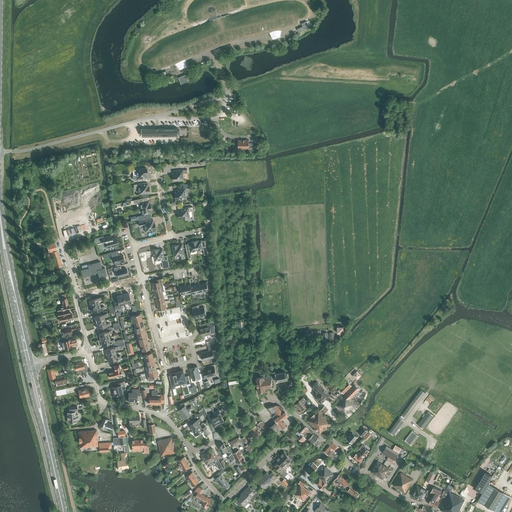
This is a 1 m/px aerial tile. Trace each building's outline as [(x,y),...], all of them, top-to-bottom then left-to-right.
[(215,18),(214,18),(213,19),(206,21),(206,22),(210,21),(214,20),(215,20),(219,33),(212,36),(196,43),(188,46),(176,51),(167,54),(159,58),(156,59),(156,60),(155,60),(154,61),(153,61),(153,62),(153,63),(153,64),(153,65),(145,68),(146,68),(147,69),(148,69),(149,68),(155,67),(156,66),(156,67),(156,68),(157,69),(173,64),(175,64),(179,68),(180,68),(186,66),(187,65),(186,59),(227,42),(269,32),(272,37),(273,38),(280,36),(281,35),(282,29),(284,28),(298,22),(298,21),(298,20),(298,19),(299,19),(304,17),(304,16),(305,16),(306,16),(306,15),(307,15),(307,14),(307,13),(299,17),(299,16),(298,15),(297,15),(296,15),(295,15),(294,15),(226,31),(222,17),(223,17),(227,15),(230,14),(230,13),(223,15),(222,16),(221,16),(221,15),(220,14),(230,10),(234,9),(239,7),(240,7),(241,6),(242,5),(243,4),(242,4),(230,8),(228,1),(200,10),(203,17),(191,21),(191,22),(192,22),(193,22),(194,22),(195,22),(196,21),(205,18),(215,15),(215,16),(215,17),(215,18)] [(188,80),(185,73),(178,76),(181,83),(188,80)] [(142,136),(178,135),(178,127),(157,127),(142,127),(142,136)] [(238,149),(249,148),(249,140),(238,140),(238,149)] [(147,178),(146,172),(147,172),(147,168),(136,169),(136,176),(132,176),(133,180),(147,178)] [(173,177),(173,181),(184,180),(184,173),(188,173),(187,169),(173,171),(174,177),(173,177)] [(139,194),(142,194),(142,197),(148,196),(148,193),(150,193),(149,189),(148,189),(148,183),(133,184),(134,188),(138,188),(139,194)] [(175,196),(176,200),(187,198),(186,192),(190,191),(189,188),(175,189),(176,195),(175,196)] [(139,203),(141,209),(151,207),(150,204),(149,200),(148,200),(147,197),(132,201),(133,204),(134,204),(139,203)] [(151,209),(151,207),(141,209),(142,215),(137,216),(138,220),(152,217),(151,213),(151,209)] [(178,214),(179,219),(190,217),(189,211),(193,210),(193,207),(178,208),(179,214),(178,214)] [(144,225),(145,232),(156,229),(155,225),(154,225),(153,219),(139,223),(140,226),(144,225)] [(119,248),(116,238),(112,239),(111,235),(101,238),(103,244),(106,243),(107,248),(118,245),(119,248)] [(197,240),(195,241),(197,251),(203,249),(204,255),(208,254),(205,240),(202,241),(202,240),(197,241),(197,240)] [(191,252),(197,251),(195,241),(192,241),(192,242),(188,243),(188,244),(185,244),(188,258),(192,258),(191,252)] [(172,246),(174,257),(181,255),(182,259),(185,258),(182,244),(176,246),(176,245),(172,246)] [(155,261),(161,260),(162,263),(166,263),(163,249),(157,250),(157,249),(152,250),(155,261)] [(115,264),(124,262),(122,254),(120,255),(120,254),(118,254),(117,251),(111,253),(112,257),(113,257),(115,264)] [(83,277),(90,275),(91,275),(90,274),(98,272),(99,277),(107,275),(105,268),(102,269),(100,261),(88,265),(88,268),(81,270),(83,277)] [(128,274),(126,268),(121,269),(120,266),(114,268),(115,271),(116,271),(118,277),(128,274)] [(152,283),(153,288),(164,286),(163,279),(156,280),(156,282),(152,283)] [(207,282),(201,283),(203,292),(207,292),(207,295),(210,294),(207,282)] [(196,284),(191,286),(192,293),(193,295),(196,294),(197,297),(199,297),(196,284)] [(186,300),(188,299),(188,297),(185,285),(180,286),(182,295),(185,295),(186,298),(186,300)] [(122,294),(125,304),(128,303),(129,306),(132,306),(128,293),(122,294)] [(66,294),(61,295),(62,298),(63,305),(61,306),(62,307),(57,308),(58,312),(69,309),(70,309),(69,305),(68,305),(68,304),(67,297),(67,298),(66,294)] [(125,304),(122,294),(116,296),(117,299),(113,300),(114,306),(115,309),(115,310),(122,308),(121,305),(125,304)] [(89,300),(90,306),(100,304),(99,300),(102,299),(102,297),(89,300)] [(101,307),(100,304),(90,306),(92,312),(105,309),(104,306),(101,307)] [(206,315),(206,312),(204,307),(198,308),(197,305),(192,307),(193,310),(192,310),(195,318),(206,315)] [(58,312),(56,312),(57,316),(59,316),(60,321),(73,318),(72,314),(70,314),(69,309),(58,312)] [(96,319),(97,322),(105,320),(104,317),(108,316),(107,313),(94,317),(95,319),(96,319)] [(140,314),(132,316),(133,322),(142,320),(140,314)] [(97,328),(111,325),(110,322),(106,323),(105,320),(97,322),(97,325),(97,326),(97,328)] [(205,327),(200,328),(202,336),(211,334),(211,333),(210,328),(213,327),(215,327),(214,321),(204,324),(205,327)] [(75,324),(62,327),(64,335),(72,333),(71,330),(77,329),(76,326),(75,326),(75,324)] [(112,333),(112,330),(120,328),(119,325),(114,327),(107,329),(108,331),(99,333),(100,336),(101,339),(110,337),(109,334),(112,333)] [(102,345),(115,342),(114,339),(111,340),(110,337),(101,339),(102,342),(101,342),(102,345)] [(61,341),(63,349),(72,347),(72,345),(77,344),(76,338),(71,339),(61,341)] [(140,345),(141,351),(149,349),(148,343),(140,345)] [(209,351),(202,353),(204,361),(214,358),(212,350),(216,349),(214,343),(207,345),(209,351)] [(107,352),(107,355),(116,353),(115,350),(119,349),(118,346),(105,350),(106,352),(107,352)] [(151,352),(143,354),(145,360),(153,358),(151,352)] [(108,361),(121,358),(121,355),(117,356),(116,353),(107,355),(108,358),(108,359),(108,361)] [(83,362),(74,364),(76,370),(77,373),(88,370),(87,364),(84,365),(83,362)] [(230,373),(230,371),(238,371),(238,363),(224,364),(225,373),(230,373)] [(193,380),(201,378),(198,366),(190,369),(193,380)] [(214,367),(204,370),(206,377),(216,374),(214,367)] [(56,378),(53,368),(47,369),(50,379),(56,378)] [(115,371),(108,372),(109,378),(116,376),(122,375),(120,370),(115,371)] [(158,376),(156,370),(148,372),(149,378),(158,376)] [(183,370),(177,372),(181,385),(186,383),(187,384),(190,383),(188,375),(185,376),(183,370)] [(284,371),(284,372),(282,372),(281,372),(282,372),(280,373),(280,372),(279,372),(279,373),(278,373),(277,372),(277,373),(275,374),(275,371),(271,372),(272,380),(276,379),(277,382),(279,382),(279,381),(281,381),(281,382),(282,382),(282,381),(283,381),(284,382),(284,381),(286,380),(287,381),(287,380),(288,377),(289,378),(289,377),(288,377),(288,374),(289,374),(288,373),(287,374),(285,372),(285,371),(284,371)] [(357,371),(353,375),(357,380),(361,375),(357,371)] [(175,386),(181,385),(177,372),(172,373),(173,379),(170,380),(172,388),(176,387),(175,386)] [(272,387),(271,378),(270,375),(265,376),(264,374),(261,374),(261,377),(256,377),(258,392),(265,391),(265,388),(272,387)] [(73,375),(55,380),(56,385),(68,382),(67,380),(74,379),(73,375)] [(347,381),(339,389),(344,394),(352,386),(347,381)] [(114,396),(123,393),(123,390),(126,389),(124,382),(118,383),(118,386),(112,388),(114,396)] [(312,387),(317,393),(313,396),(321,404),(329,396),(317,382),(312,387)] [(336,405),(346,415),(357,404),(351,398),(359,390),(355,385),(336,405)] [(88,388),(78,390),(80,398),(90,396),(88,388)] [(140,395),(140,389),(132,389),(131,392),(129,392),(128,402),(137,402),(137,395),(140,395)] [(421,390),(402,415),(405,418),(425,392),(421,390)] [(157,397),(157,391),(158,391),(155,391),(154,403),(160,404),(160,403),(163,403),(164,395),(160,395),(160,397),(157,397)] [(292,405),(299,400),(296,397),(295,398),(293,396),(288,401),(292,405)] [(300,400),(294,406),(300,413),(307,407),(303,403),(306,401),(303,398),(300,400)] [(222,409),(219,403),(216,405),(218,409),(216,410),(216,411),(213,412),(214,415),(219,423),(221,422),(222,423),(224,421),(219,410),(222,409)] [(185,419),(191,415),(189,411),(193,408),(191,405),(187,408),(185,406),(179,410),(185,419)] [(270,406),(266,408),(271,414),(274,412),(276,414),(273,416),(283,429),(288,425),(283,420),(288,415),(282,407),(278,405),(270,406)] [(79,418),(78,414),(76,415),(75,410),(77,410),(77,406),(69,407),(69,411),(69,412),(67,412),(68,423),(76,422),(76,418),(79,418)] [(216,424),(219,423),(214,415),(211,417),(210,413),(207,414),(205,410),(204,410),(202,411),(204,414),(205,417),(208,416),(214,427),(216,425),(216,424)] [(322,414),(319,410),(308,420),(315,428),(317,426),(318,425),(316,422),(318,421),(319,422),(321,420),(319,417),(322,414)] [(191,427),(193,430),(201,425),(199,422),(202,420),(200,418),(199,417),(204,414),(202,411),(200,413),(194,417),(197,420),(189,425),(190,428),(191,427)] [(428,411),(418,425),(423,429),(433,415),(428,411)] [(128,415),(129,424),(140,423),(139,414),(128,415)] [(331,423),(327,418),(322,414),(319,417),(321,420),(319,422),(318,421),(316,422),(318,425),(317,426),(315,428),(320,433),(331,423)] [(102,417),(100,422),(103,423),(103,424),(104,424),(103,426),(112,430),(112,422),(111,421),(108,420),(108,419),(102,417)] [(404,420),(400,417),(389,432),(393,435),(404,420)] [(267,425),(271,430),(277,424),(274,420),(267,425)] [(255,436),(261,432),(264,431),(267,434),(271,431),(265,424),(264,425),(261,421),(257,424),(258,425),(256,426),(251,429),(246,432),(249,438),(254,435),(255,436)] [(303,436),(309,429),(303,424),(298,430),(298,431),(296,433),(300,436),(298,438),(303,443),(306,439),(303,436)] [(207,428),(205,426),(202,428),(201,425),(193,430),(195,432),(194,433),(195,435),(207,428)] [(363,436),(367,431),(363,428),(359,433),(363,436)] [(96,430),(78,431),(80,448),(98,446),(96,430)] [(369,431),(364,437),(367,440),(372,435),(369,431)] [(405,441),(412,446),(419,436),(412,431),(405,441)] [(352,443),(358,437),(352,432),(347,439),(352,443)] [(314,444),(316,446),(317,446),(318,447),(322,443),(320,442),(321,441),(318,439),(313,434),(309,439),(313,444),(314,444)] [(245,437),(241,439),(239,435),(234,438),(238,444),(241,442),(242,445),(243,445),(244,446),(248,453),(252,450),(245,437)] [(172,437),(158,441),(161,456),(175,452),(172,437)] [(229,440),(233,448),(236,447),(235,446),(238,444),(234,438),(229,440)] [(147,442),(144,442),(143,439),(131,440),(132,449),(144,448),(144,453),(149,452),(148,446),(147,446),(147,442)] [(99,443),(100,452),(106,451),(106,448),(111,448),(111,442),(105,443),(99,443)] [(327,455),(332,459),(335,456),(331,453),(334,450),(335,451),(336,451),(336,450),(338,448),(339,447),(333,442),(327,449),(325,453),(327,455)] [(218,446),(221,451),(218,453),(221,457),(223,456),(224,457),(227,455),(230,461),(231,461),(232,462),(235,461),(234,459),(235,458),(232,452),(229,453),(224,444),(218,446)] [(359,448),(360,449),(361,450),(359,452),(357,454),(356,454),(353,458),(359,463),(362,459),(364,456),(364,457),(369,451),(362,445),(359,448)] [(394,460),(400,451),(401,449),(396,445),(395,445),(393,450),(388,457),(394,460)] [(387,446),(385,449),(382,453),(388,457),(393,450),(387,446)] [(207,465),(218,459),(213,449),(202,455),(207,465)] [(233,453),(238,463),(244,460),(239,450),(233,453)] [(284,452),(280,456),(287,464),(288,464),(290,462),(292,463),(296,459),(291,454),(289,457),(284,452)] [(118,466),(117,466),(118,469),(122,469),(122,468),(128,467),(126,453),(121,453),(122,460),(117,461),(118,466)] [(179,466),(187,462),(184,456),(178,459),(180,463),(178,463),(179,466)] [(281,474),(285,470),(289,466),(288,464),(287,464),(280,456),(275,460),(277,462),(273,465),(281,474)] [(377,461),(375,464),(371,472),(377,475),(383,465),(377,461)] [(187,462),(179,466),(180,468),(182,467),(183,470),(190,467),(187,462)] [(383,479),(386,474),(389,469),(383,465),(377,475),(383,479)] [(317,475),(321,479),(322,479),(326,483),(333,474),(325,466),(317,475)] [(431,470),(428,477),(426,480),(431,483),(436,473),(431,470)] [(492,476),(483,471),(472,488),(481,493),(492,476)] [(188,482),(195,477),(192,472),(186,476),(188,479),(187,480),(188,482)] [(399,489),(407,476),(401,472),(393,486),(399,489)] [(274,480),(277,478),(271,473),(269,475),(266,473),(263,476),(262,475),(260,477),(260,478),(258,481),(264,488),(267,485),(268,486),(274,480)] [(223,488),(229,483),(221,474),(215,479),(223,488)] [(335,483),(337,484),(338,483),(341,485),(342,483),(346,486),(348,482),(339,475),(334,480),(336,482),(335,483)] [(407,476),(399,489),(401,490),(400,491),(402,492),(402,491),(405,493),(413,480),(407,476)] [(191,483),(193,486),(199,482),(195,477),(188,482),(189,484),(191,483)] [(327,484),(326,483),(322,479),(321,479),(321,480),(319,478),(315,483),(317,484),(316,485),(322,489),(327,484)] [(488,484),(478,501),(495,511),(501,511),(502,511),(510,497),(488,484)] [(300,485),(294,494),(304,500),(307,496),(310,491),(300,485)] [(242,504),(245,507),(249,503),(248,501),(252,497),(253,498),(255,498),(259,493),(253,486),(251,489),(249,487),(241,494),(242,495),(238,499),(236,501),(236,503),(238,505),(240,505),(242,504)] [(412,496),(422,501),(427,491),(417,486),(412,496)] [(430,492),(433,494),(428,503),(436,508),(439,502),(438,501),(440,497),(438,496),(441,491),(433,486),(430,492)] [(198,487),(194,491),(193,493),(196,495),(195,497),(203,502),(201,505),(207,508),(212,500),(201,494),(203,490),(198,487)] [(348,491),(353,496),(356,498),(358,495),(350,488),(348,491)] [(447,489),(446,490),(444,496),(446,497),(440,509),(444,511),(457,511),(464,500),(450,492),(450,491),(447,489)] [(314,511),(315,511),(331,511),(321,503),(314,511)]
